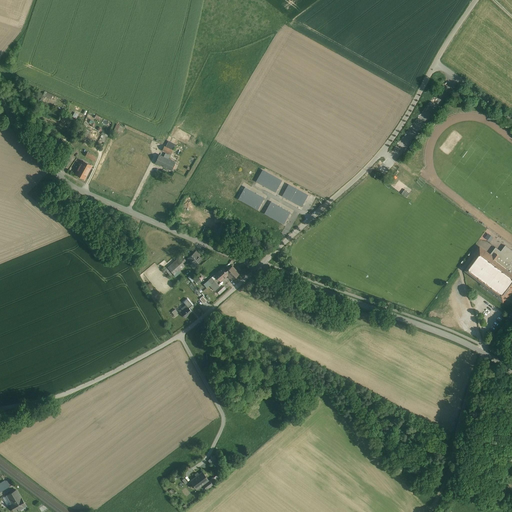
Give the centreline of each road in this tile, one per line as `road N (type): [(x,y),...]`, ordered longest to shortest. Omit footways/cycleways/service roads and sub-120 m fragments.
road 1 (tertiary): [(258,266),(75,188),(22,137),(0,96)]
road 2 (unclassified): [(258,266),(179,334),(91,382),(0,409)]
road 3 (tertiary): [(511,371),(454,338),(258,266)]
road 4 (residential): [(258,266),(379,155),(436,66)]
